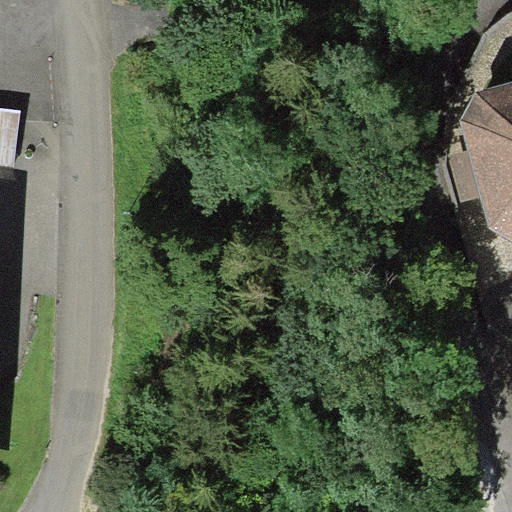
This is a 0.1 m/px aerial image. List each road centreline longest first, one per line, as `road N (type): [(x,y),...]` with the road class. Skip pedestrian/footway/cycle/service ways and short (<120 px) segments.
road 1 (residential): [(84,0),(89,351),(73,471),(59,511)]
road 2 (residential): [(457,331),(511,481)]
